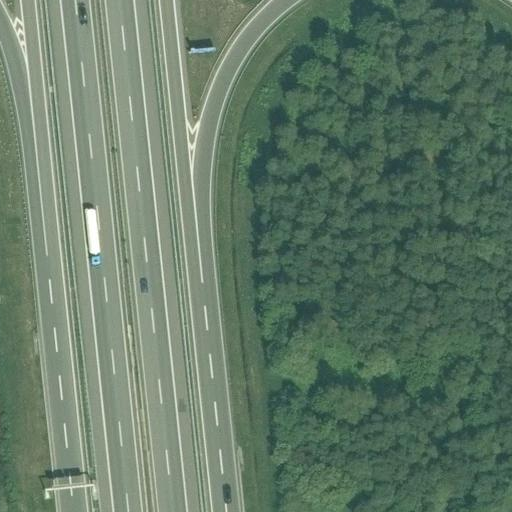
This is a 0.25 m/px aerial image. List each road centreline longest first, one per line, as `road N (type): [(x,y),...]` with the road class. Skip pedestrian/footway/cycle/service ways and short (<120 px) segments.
road 1 (motorway): [(70,0),(124,511)]
road 2 (motorway): [(173,511),(120,0)]
road 3 (motorway): [(195,289),(205,147),(217,97),(237,52),(289,0)]
road 4 (motorway): [(195,289),(164,0)]
road 5 (motorway): [(52,255),(78,511)]
road 6 (motorway): [(28,0),(52,255)]
road 7 (motorway): [(0,21),(52,255)]
road 8 (motorway): [(219,511),(195,289)]
